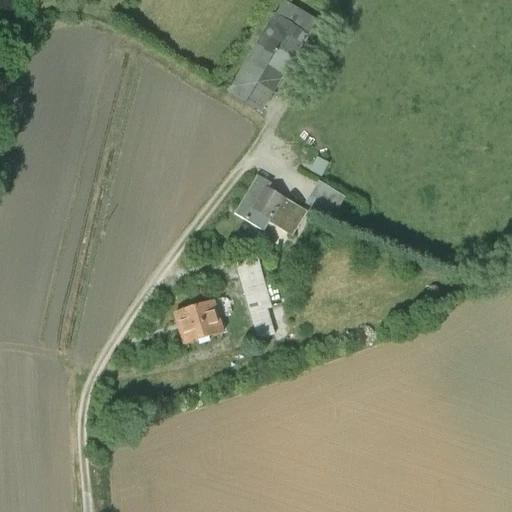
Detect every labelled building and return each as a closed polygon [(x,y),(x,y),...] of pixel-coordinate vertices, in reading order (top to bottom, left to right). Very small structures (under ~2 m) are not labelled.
[(323,23),(286,0),(281,0),(225,90),(260,112),(283,76),(300,87),(311,70),(292,57),(305,37),(312,41),(323,23)] [(270,184),(257,176),(234,213),(263,231),(271,219),(293,233),(306,212),(268,187),(270,184)] [(314,181),(304,203),(333,216),(343,194),(314,181)] [(257,258),(235,264),(256,339),(273,334),(266,310),(271,308),(257,258)] [(226,298),(172,313),(181,346),(222,334),(217,316),(230,312),(226,298)]
